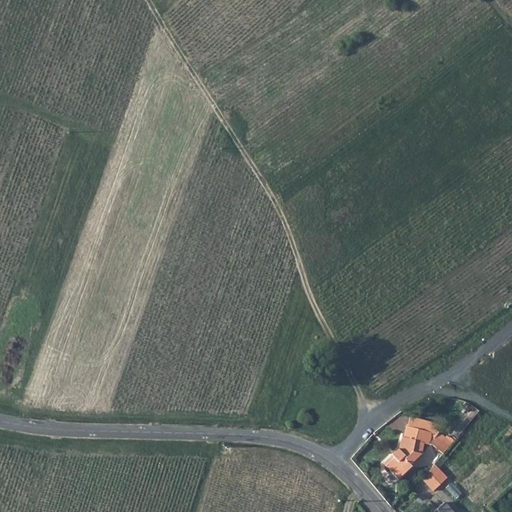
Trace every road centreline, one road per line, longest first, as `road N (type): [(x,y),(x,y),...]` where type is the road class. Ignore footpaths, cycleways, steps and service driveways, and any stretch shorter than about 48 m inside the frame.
road 1 (track): [(372,423),(268,198),(146,0)]
road 2 (tertiary): [(380,511),(332,461),(273,438),(75,431),(0,420)]
